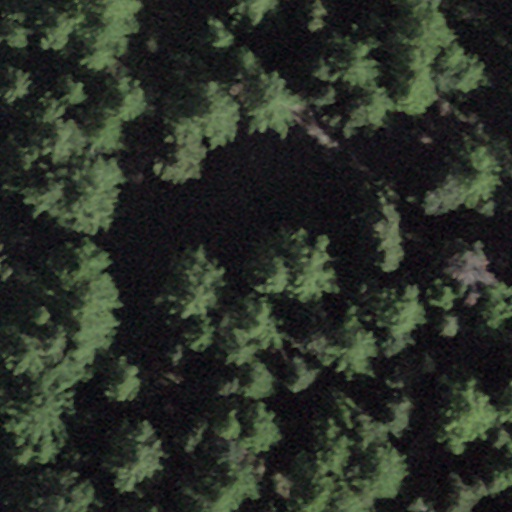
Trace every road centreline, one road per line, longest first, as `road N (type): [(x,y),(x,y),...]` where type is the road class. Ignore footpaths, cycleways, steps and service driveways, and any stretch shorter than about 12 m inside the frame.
road 1 (track): [(511,134),(467,167),(363,349)]
road 2 (track): [(349,511),(363,349)]
